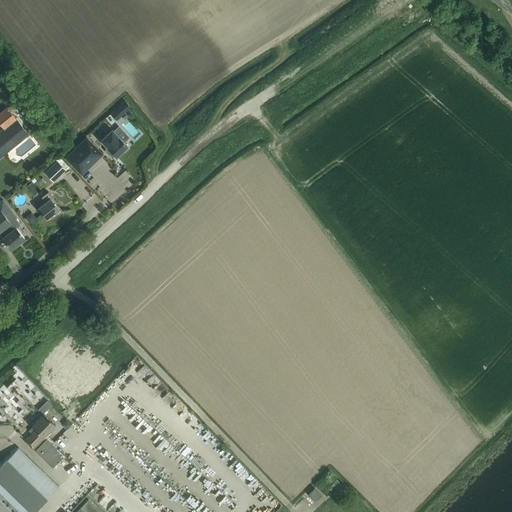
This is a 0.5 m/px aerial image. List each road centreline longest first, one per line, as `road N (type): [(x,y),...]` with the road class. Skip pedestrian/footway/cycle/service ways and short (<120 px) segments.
road 1 (unclassified): [(19,311),(201,140),(273,89)]
road 2 (track): [(257,100),(312,87),(421,10),(438,15),(511,81)]
road 3 (unknown): [(235,511),(239,486),(136,383),(122,386),(94,420)]
road 4 (track): [(273,89),(392,9)]
road 5 (residential): [(4,287),(98,206)]
